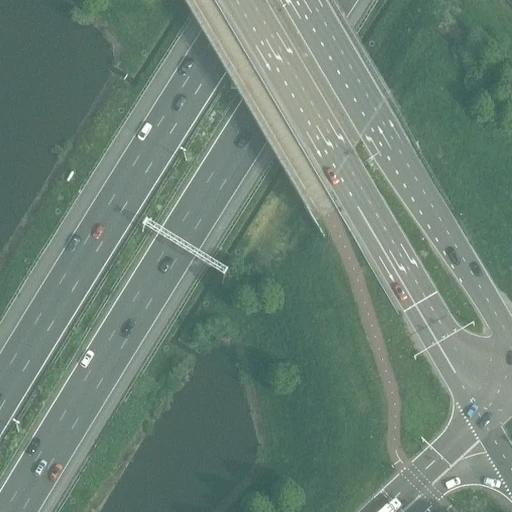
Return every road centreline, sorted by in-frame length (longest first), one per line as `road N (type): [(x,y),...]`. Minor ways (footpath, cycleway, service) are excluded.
road 1 (motorway): [(11,511),(333,0)]
road 2 (primary): [(237,0),(484,424)]
road 3 (motorway): [(249,0),(0,397)]
road 4 (primary): [(511,343),(310,0)]
road 5 (motorway): [(391,511),(484,424)]
